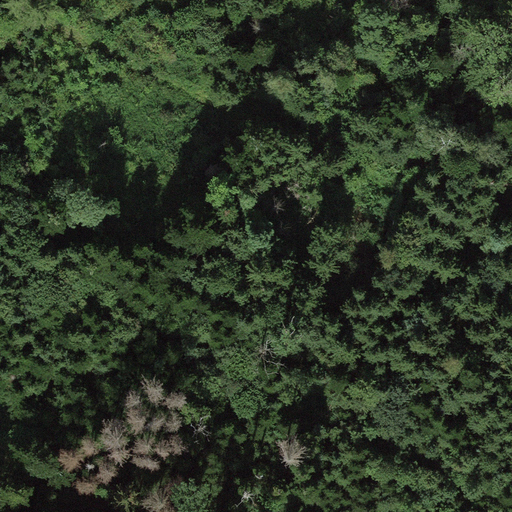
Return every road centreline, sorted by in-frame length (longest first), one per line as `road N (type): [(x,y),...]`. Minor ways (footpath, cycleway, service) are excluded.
road 1 (track): [(1,0),(354,172),(511,263)]
road 2 (track): [(0,454),(114,511)]
